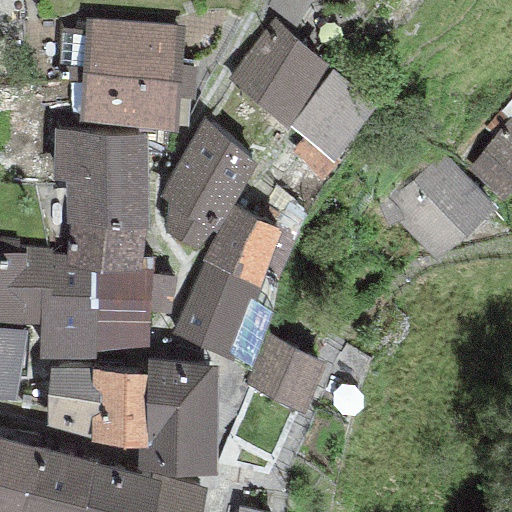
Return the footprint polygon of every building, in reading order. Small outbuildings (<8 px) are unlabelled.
[(305,0),(268,0),(267,2),(295,18),(305,0)] [(329,46),(274,11),(228,68),(286,107),(329,46)] [(176,113),(179,81),(194,82),(195,53),(180,52),(183,18),(84,12),(78,106),(176,113)] [(375,85),(332,56),(289,108),(332,139),(375,85)] [(511,176),(511,93),(486,125),(493,131),(467,162),(501,190),(511,176)] [(255,143),(203,109),(161,182),(168,187),(166,220),(196,236),(214,214),(255,143)] [(147,118),(53,118),(54,167),(65,167),(66,205),(69,205),(147,204),(147,118)] [(442,153),(382,209),(435,247),(495,194),(442,153)] [(202,247),(205,249),(261,268),(261,266),(279,273),(297,231),(277,225),(283,211),(234,192),(202,247)] [(69,205),(65,248),(97,249),(141,250),(147,204),(69,205)] [(51,278),(52,247),(52,241),(0,240),(0,301),(25,305),(41,304),(42,277),(51,278)] [(95,339),(97,249),(65,248),(52,247),(51,278),(42,277),(41,304),(40,341),(95,343),(95,339)] [(148,340),(149,296),(169,301),(173,268),(150,263),(150,250),(141,250),(97,249),(95,339),(148,340)] [(261,268),(205,249),(172,325),(226,345),(249,284),(256,286),(263,269),(261,268)] [(25,305),(0,301),(0,366),(15,369),(25,305)] [(323,342),(265,321),(246,375),(250,376),(299,394),(304,395),(323,342)] [(147,352),(147,356),(147,419),(137,419),(137,445),(216,445),(216,346),(147,347),(147,352)] [(91,354),(47,354),(45,409),(89,421),(137,419),(147,419),(147,356),(147,352),(91,351),(91,354)] [(274,451),(299,394),(250,376),(226,432),(274,451)] [(78,511),(94,442),(0,417),(0,500),(44,511),(78,511)] [(160,457),(94,442),(78,511),(146,511),(157,466),(160,457)] [(198,511),(205,474),(157,466),(146,511),(198,511)] [(238,499),(236,511),(271,511),(274,502),(238,499)]
